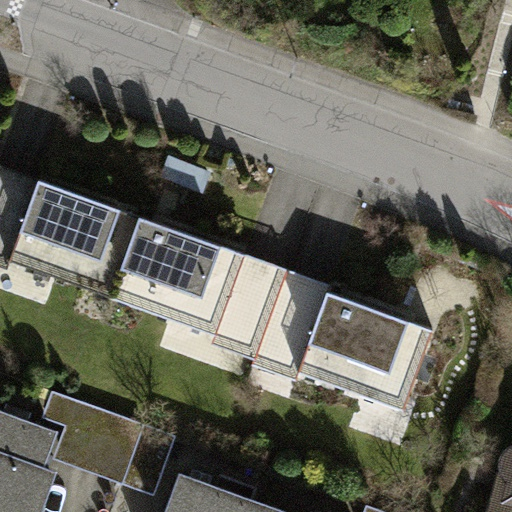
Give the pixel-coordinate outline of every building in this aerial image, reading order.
[(0,162),(0,255),(115,295),(146,212),(1,161),(0,162)] [(280,262),(146,212),(115,295),(248,345),(280,262)] [(435,324),(288,270),(259,359),(405,412),(435,324)] [(0,511),(39,511),(58,460),(156,494),(176,435),(51,392),(42,416),(0,401),(0,511)] [(511,511),(511,461),(499,511),(511,511)] [(169,511),(271,511),(276,499),(186,467),(169,511)] [(365,511),(314,511),(276,499),(271,511),(383,511),(368,507),(365,511)]
